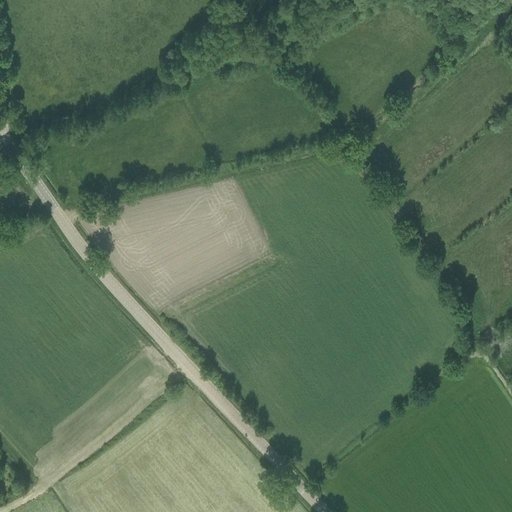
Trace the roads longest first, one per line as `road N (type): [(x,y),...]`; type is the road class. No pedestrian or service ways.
road 1 (track): [(60,218),(375,131),(511,10)]
road 2 (tertiary): [(326,511),(110,283),(0,142)]
road 3 (track): [(190,370),(47,484)]
